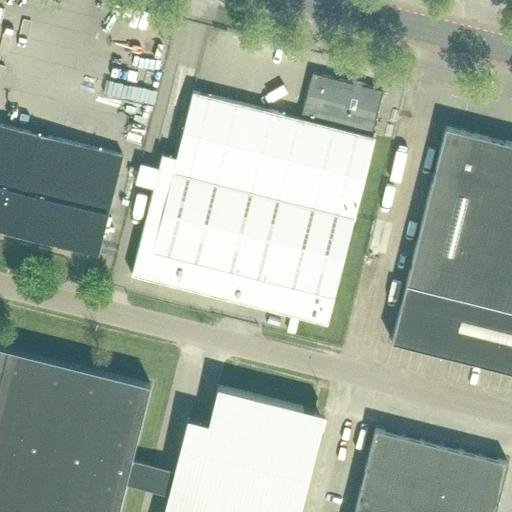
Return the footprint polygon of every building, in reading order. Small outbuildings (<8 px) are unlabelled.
[(175,156),(161,152),(131,273),(326,322),(333,296),(374,135),(371,134),(380,97),(322,82),(313,119),(192,89),(175,156)] [(0,227),(97,252),(121,153),(0,122),(0,227)] [(391,340),(511,370),(511,141),(445,125),(391,340)] [(0,511),(116,511),(150,383),(0,344),(0,511)] [(187,415),(162,511),(298,511),(324,411),(217,384),(208,421),(187,415)] [(391,431),(374,427),(366,459),(353,511),(352,511),(493,511),(499,493),(507,460),(488,456),(464,450),(440,443),(415,437),(391,431)]
